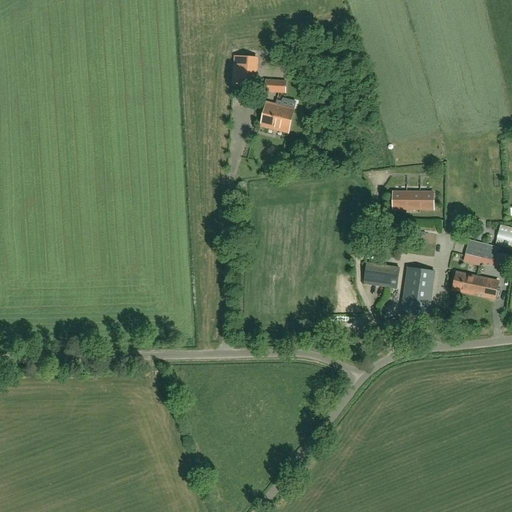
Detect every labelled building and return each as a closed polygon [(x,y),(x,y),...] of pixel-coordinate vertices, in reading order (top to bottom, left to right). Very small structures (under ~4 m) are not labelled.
[(286,82),(266,81),(265,92),(285,93),(286,82)] [(288,133),(294,110),(267,104),(261,127),(288,133)] [(393,193),(393,209),(434,210),(434,193),(393,193)] [(385,229),(386,229),(395,228),(395,221),(385,221),(385,229)] [(511,249),(511,228),(500,225),(495,245),(511,249)] [(466,252),(496,260),(499,248),(493,246),(469,240),(466,252)] [(391,272),(389,288),(397,289),(400,269),(392,268),(391,272)] [(408,268),(402,315),(428,319),(435,272),(408,268)] [(455,281),(453,290),(473,294),(473,292),(484,294),(483,296),(495,298),(498,282),(457,273),(457,274),(454,274),(453,280),(455,281)] [(392,329),(402,325),(399,318),(389,322),(392,329)]
